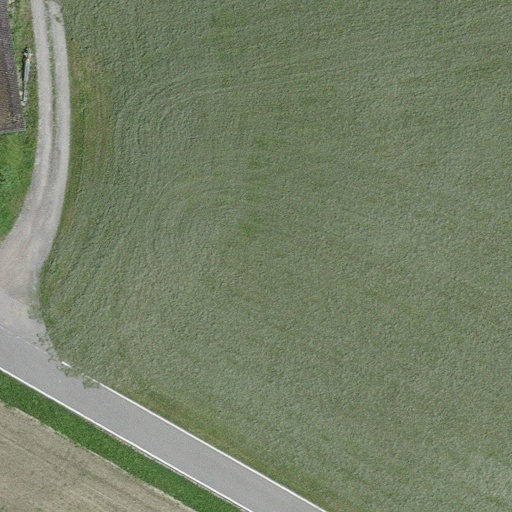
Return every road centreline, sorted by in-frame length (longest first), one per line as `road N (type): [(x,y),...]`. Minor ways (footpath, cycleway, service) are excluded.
road 1 (unclassified): [(0,334),(302,511)]
road 2 (track): [(53,0),(61,88),(45,197),(36,244),(0,298)]
